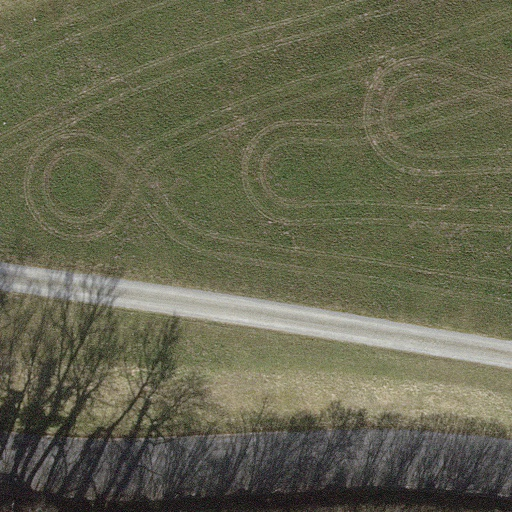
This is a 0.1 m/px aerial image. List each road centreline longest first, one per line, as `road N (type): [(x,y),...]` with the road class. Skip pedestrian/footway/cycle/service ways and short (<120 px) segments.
road 1 (track): [(511,365),(0,285)]
road 2 (unclassified): [(0,458),(226,473),(471,469),(511,478)]
